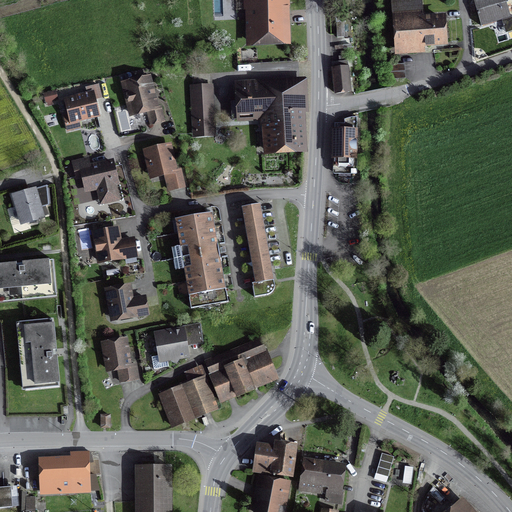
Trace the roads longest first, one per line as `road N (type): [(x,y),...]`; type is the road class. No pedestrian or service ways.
road 1 (tertiary): [(299,373),(444,453),(509,511)]
road 2 (residential): [(0,441),(176,438),(224,457)]
road 3 (residential): [(317,107),(389,95),(511,57)]
road 4 (secondary): [(299,373),(312,196)]
road 5 (residential): [(138,215),(258,195),(312,196)]
